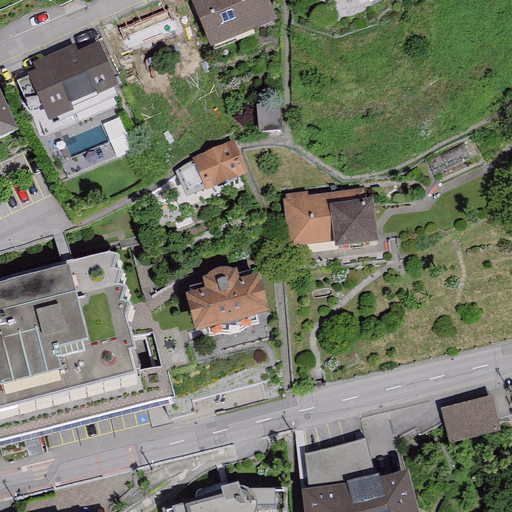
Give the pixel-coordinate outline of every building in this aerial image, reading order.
[(189,0),(210,51),(276,25),(266,0),(189,0)] [(118,30),(126,49),(176,29),(168,10),(118,30)] [(74,47),(32,65),(35,72),(26,76),(48,125),(73,114),(71,110),(118,89),(98,45),(77,54),(74,47)] [(0,141),(12,137),(0,104),(0,141)] [(278,111),(260,113),(261,139),(280,136),(278,111)] [(464,152),(431,167),(436,181),(482,159),(473,141),(463,145),(464,152)] [(192,163),(175,174),(186,201),(205,192),(206,195),(247,178),(233,143),(191,161),(192,163)] [(305,201),(285,204),(289,227),(280,228),(280,244),(290,242),(291,252),(338,246),(339,254),(372,248),(368,212),(362,213),(359,201),(307,209),(305,201)] [(0,440),(147,404),(113,263),(76,272),(75,267),(0,284),(0,440)] [(214,286),(192,295),(197,333),(207,331),(210,340),(228,341),(258,330),(257,319),(264,317),(257,292),(254,291),(251,280),(231,284),(228,280),(217,282),(214,286)] [(497,405),(450,417),(455,446),(504,434),(497,405)] [(371,443),(308,458),(313,496),(356,490),(357,497),(314,502),(315,511),(412,511),(406,486),(382,490),(371,443)] [(244,498),(240,490),(179,507),(180,511),(289,511),(288,492),(280,492),(280,497),(244,498)]
